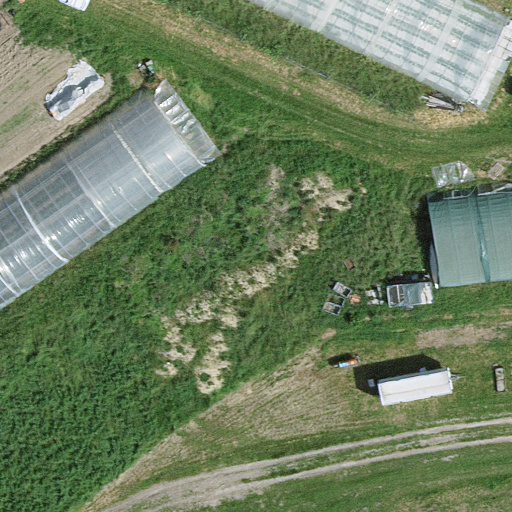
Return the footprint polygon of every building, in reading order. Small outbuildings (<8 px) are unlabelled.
[(266,0),(490,93),(511,41),(511,14),(487,4),(488,0),(266,0)] [(17,21),(0,32),(0,93),(45,65),(17,21)] [(0,179),(124,99),(91,48),(0,107),(0,179)] [(174,76),(0,186),(0,307),(229,161),(174,76)] [(511,183),(432,188),(437,275),(511,270),(511,183)] [(511,276),(436,284),(440,328),(511,321),(511,276)] [(511,327),(412,330),(413,360),(511,356),(511,327)]
